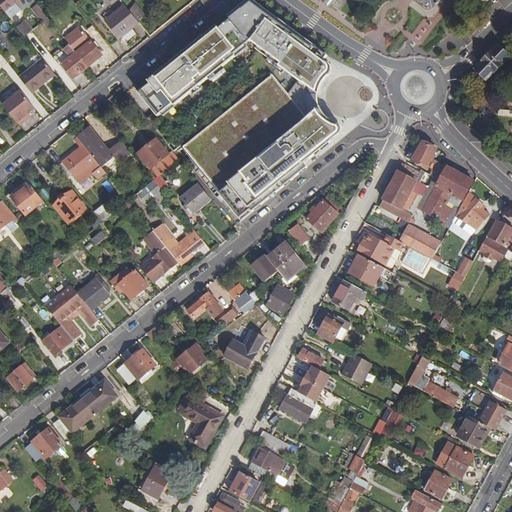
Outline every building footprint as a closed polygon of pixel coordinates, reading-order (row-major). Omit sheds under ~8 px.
[(0,0),(0,5),(11,18),(21,10),(16,3),(19,0),(0,0)] [(422,0),(423,0),(426,2),(425,3),(425,6),(427,8),(429,8),(430,6),(434,8),(439,0),(422,0)] [(236,52),(253,37),(261,44),(259,47),(299,79),(288,94),(273,75),(183,147),(242,221),(306,168),(303,164),(340,133),(341,131),(341,127),(338,124),(334,122),(327,117),(321,109),(319,101),(318,95),(318,92),(319,90),(319,88),(321,84),(322,82),(323,80),(325,78),(327,76),(328,75),(330,73),(330,72),(331,70),(331,68),(330,66),(328,63),(324,60),(327,56),(253,1),(242,9),(230,19),(219,29),(216,26),(149,81),(151,83),(139,93),(158,116),(173,103),(174,105),(238,54),(236,52)] [(130,10),(140,22),(145,17),(134,3),(130,10)] [(120,38),(140,22),(130,10),(126,5),(106,21),(120,38)] [(44,13),(38,18),(45,27),(51,22),(44,13)] [(24,20),(17,26),(25,35),(32,30),(24,20)] [(77,53),(88,67),(102,55),(80,28),(66,40),(77,53)] [(499,46),(476,69),(486,78),(508,56),(499,46)] [(74,78),(88,67),(77,53),(63,64),(74,78)] [(20,77),(32,93),(56,74),(44,59),(20,77)] [(3,104),(19,125),(25,120),(23,117),(28,113),(34,108),(20,90),(3,104)] [(371,91),(362,90),(360,97),(369,99),(371,91)] [(131,152),(121,139),(109,149),(90,126),(77,137),(78,137),(102,167),(115,156),(120,161),(131,152)] [(102,167),(78,137),(75,139),(82,147),(63,162),(72,173),(81,184),(94,173),(98,178),(106,172),(102,167)] [(151,169),(170,153),(158,138),(139,153),(151,169)] [(436,150),(423,142),(412,161),(426,169),(427,167),(436,174),(441,164),(432,158),(436,150)] [(493,150),(487,156),(497,166),(503,159),(493,150)] [(174,154),(172,151),(170,153),(151,169),(147,171),(149,174),(174,154)] [(180,160),(174,154),(149,174),(154,181),(160,176),(180,160)] [(63,162),(58,166),(67,177),(72,173),(63,162)] [(409,222),(413,215),(401,209),(416,181),(419,183),(423,175),(402,163),(383,199),(385,200),(381,207),(409,222)] [(452,220),(474,181),(447,167),(424,211),(432,216),(431,218),(444,225),(448,218),(452,220)] [(160,176),(154,181),(161,189),(166,184),(160,176)] [(161,189),(154,181),(148,186),(156,195),(162,190),(161,189)] [(44,201),(29,182),(21,188),(23,190),(14,198),(21,208),(27,215),(44,201)] [(195,214),(212,200),(199,183),(181,197),(195,214)] [(23,190),(21,188),(20,186),(7,196),(18,211),(21,208),(14,198),(23,190)] [(58,197),(61,201),(56,205),(70,222),(86,209),(72,191),(66,197),(63,193),(58,197)] [(416,213),(423,196),(415,193),(409,211),(416,213)] [(483,202),(469,193),(453,222),(473,234),(488,211),(481,206),(483,202)] [(19,220),(3,201),(0,202),(0,230),(10,223),(13,221),(15,223),(19,220)] [(339,215),(323,201),(307,218),(322,232),(339,215)] [(103,203),(94,210),(103,222),(105,221),(113,214),(103,203)] [(489,235),(480,251),(486,254),(483,259),(484,261),(486,262),(488,263),(490,263),(493,258),(500,262),(511,240),(511,237),(511,236),(511,233),(511,228),(498,221),(490,236),(489,235)] [(178,262),(203,242),(195,231),(179,244),(163,224),(154,232),(178,262)] [(289,232),(300,245),(308,239),(298,225),(289,232)] [(432,259),(442,264),(444,261),(434,255),(441,243),(408,225),(399,241),(403,243),(404,244),(432,259)] [(0,233),(0,240),(11,232),(7,228),(0,233)] [(107,235),(103,230),(92,239),(96,243),(107,235)] [(153,282),(178,262),(154,232),(144,239),(157,255),(141,267),(153,282)] [(400,251),(404,244),(403,243),(399,241),(388,235),(385,242),(368,233),(359,251),(386,265),(395,248),(400,251)] [(278,251),(296,272),(305,265),(288,243),(278,251)] [(294,273),(296,272),(278,251),(268,259),(278,271),(286,280),(294,273)] [(53,252),(48,257),(52,263),(58,258),(53,252)] [(264,282),(278,271),(268,259),(265,254),(251,266),(264,282)] [(374,287),(384,268),(359,255),(349,273),(374,287)] [(62,262),(59,258),(58,258),(52,263),(56,267),(62,262)] [(466,277),(473,263),(466,259),(458,273),(466,277)] [(111,282),(120,293),(124,291),(132,301),(149,287),(137,271),(132,275),(128,269),(111,282)] [(458,291),(466,277),(458,273),(456,272),(448,286),(458,291)] [(286,280),(289,284),(298,277),(294,273),(286,280)] [(0,300),(2,303),(14,294),(9,287),(0,275),(0,300)] [(77,294),(91,311),(111,295),(109,293),(111,290),(98,275),(91,280),(92,282),(77,294)] [(27,283),(22,277),(9,287),(14,294),(27,283)] [(216,281),(209,286),(227,312),(234,308),(216,281)] [(363,301),(367,293),(345,281),(334,302),(350,310),(356,298),(363,301)] [(246,313),(257,304),(241,283),(229,293),(246,313)] [(294,294),(278,285),(267,305),(284,314),(294,294)] [(77,294),(71,286),(45,306),(62,326),(74,341),(81,334),(70,321),(67,317),(72,313),(77,310),(80,313),(91,327),(99,320),(91,311),(77,294)] [(224,311),(209,293),(188,311),(195,319),(209,308),(216,317),(224,311)] [(22,304),(15,295),(4,303),(12,313),(22,304)] [(453,300),(451,304),(462,310),(464,306),(453,300)] [(318,335),(333,343),(336,338),(342,341),(351,323),(345,320),(331,312),(318,335)] [(439,330),(446,334),(452,323),(445,319),(439,330)] [(74,341),(62,326),(43,341),(55,356),(74,341)] [(244,345),(235,340),(226,356),(249,369),(266,338),(252,330),(244,345)] [(436,331),(434,335),(444,341),(446,336),(436,331)] [(0,350),(8,343),(0,332),(0,350)] [(511,369),(511,337),(510,336),(506,344),(508,345),(499,362),(511,369)] [(421,344),(427,347),(430,341),(424,338),(421,344)] [(172,365),(175,362),(160,343),(156,346),(172,365)] [(185,381),(189,375),(207,361),(201,353),(203,352),(197,345),(190,350),(188,348),(183,352),(185,354),(175,362),(172,365),(185,381)] [(321,366),(324,367),(326,362),(303,349),(299,357),(320,368),(321,366)] [(156,365),(144,350),(119,370),(131,385),(137,379),(138,380),(156,365)] [(361,385),(372,364),(353,353),(343,374),(361,385)] [(418,364),(408,383),(416,387),(419,381),(420,378),(427,383),(433,373),(426,369),(430,361),(422,356),(422,358),(418,364)] [(24,364),(7,378),(18,391),(32,379),(28,375),(32,372),(24,364)] [(494,377),(500,380),(506,369),(500,365),(494,377)] [(309,372),(305,379),(323,389),(331,376),(322,371),(313,366),(310,373),(309,372)] [(511,400),(511,399),(511,371),(506,369),(500,380),(493,393),(501,397),(502,395),(511,400)] [(302,386),(299,392),(316,402),(323,389),(305,379),(301,385),(302,386)] [(82,399),(94,415),(117,397),(105,381),(82,399)] [(419,381),(416,387),(425,392),(427,386),(419,381)] [(427,386),(425,392),(454,408),(458,400),(428,384),(427,386)] [(202,406),(209,394),(195,387),(193,392),(187,392),(177,410),(183,413),(182,415),(198,423),(189,438),(205,447),(222,417),(202,406)] [(306,422),(317,402),(316,402),(299,392),(292,389),(282,408),(306,422)] [(72,432),(94,415),(82,399),(60,417),(72,432)] [(490,428),(495,431),(506,410),(490,401),(479,422),(490,428)] [(387,421),(393,410),(389,407),(382,420),(386,423),(387,421)] [(393,410),(387,421),(396,425),(402,414),(393,410)] [(128,432),(138,438),(152,421),(144,411),(128,432)] [(479,422),(472,418),(470,416),(459,436),(480,447),(490,428),(479,422)] [(33,443),(25,449),(35,461),(43,455),(46,458),(62,445),(49,428),(32,442),(33,443)] [(283,453),(286,454),(290,446),(264,431),(259,439),(263,441),(283,453)] [(365,463),(379,436),(370,431),(356,458),(365,463)] [(252,461),(266,469),(278,475),(279,474),(286,478),(293,466),(285,462),(286,461),(281,458),(283,453),(263,441),(252,461)] [(474,456),(457,448),(450,444),(448,445),(438,462),(439,464),(446,468),(463,478),(474,456)] [(415,454),(426,458),(429,450),(418,446),(415,454)] [(359,474),(365,463),(356,458),(350,469),(359,474)] [(249,468),(262,476),(266,469),(252,461),(249,468)] [(158,499),(170,478),(164,475),(166,472),(156,467),(143,490),(158,499)] [(0,492),(13,482),(5,471),(0,475),(0,492)] [(453,480),(436,472),(425,491),(442,500),(453,480)] [(231,492),(249,502),(259,483),(241,473),(231,492)] [(32,480),(41,490),(47,485),(38,475),(32,480)] [(354,483),(351,489),(357,492),(363,495),(369,484),(357,478),(354,483)] [(343,484),(351,489),(354,483),(345,479),(343,484)] [(56,486),(69,502),(74,499),(60,482),(56,486)] [(324,509),(329,511),(337,511),(351,489),(343,484),(339,482),(324,509)] [(351,489),(337,511),(346,511),(357,492),(351,489)] [(436,511),(437,511),(442,504),(416,491),(411,500),(414,502),(409,511),(410,511),(435,511),(436,511)] [(225,503),(223,505),(235,511),(243,511),(246,508),(240,504),(241,503),(224,494),(221,500),(225,503)] [(148,511),(127,500),(124,506),(134,511),(137,511),(138,511),(148,511)] [(235,511),(223,505),(219,503),(215,511),(235,511)]
